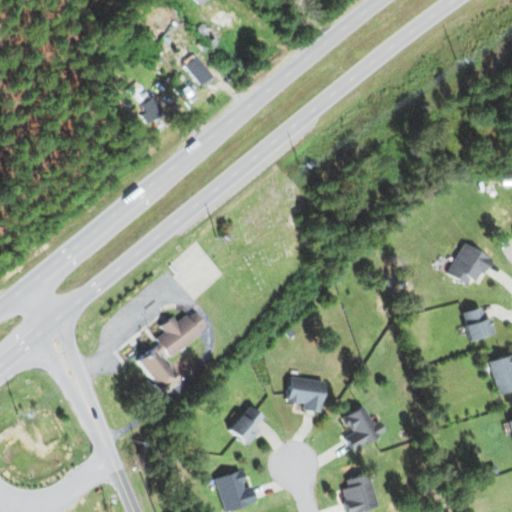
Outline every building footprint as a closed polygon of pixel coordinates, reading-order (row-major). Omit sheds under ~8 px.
[(225,35),(208,16),(195,29),(213,47),(225,35)] [(200,85),(211,75),(193,53),(181,63),(200,85)] [(138,106),(148,122),(163,113),(153,97),(138,106)] [(475,283),(489,258),(462,243),(445,273),(464,285),(468,278),(475,283)] [(487,317),(481,319),(478,307),(459,312),(467,340),(492,334),(487,317)] [(171,316),(158,325),(163,332),(154,338),(168,356),(206,328),(192,310),(176,322),(171,316)] [(135,359),(157,392),(175,381),(158,354),(159,353),(154,347),(135,359)] [(495,395),(511,389),(511,359),(510,353),(485,361),(495,395)] [(321,380),(288,377),(285,403),(301,404),(300,410),(318,412),(321,380)] [(349,451),(382,432),(375,420),(370,424),(360,405),(340,416),(348,431),(340,435),(349,451)] [(226,430),(245,445),(257,430),(252,426),(260,417),(246,406),(226,430)] [(212,478),(223,511),(253,503),(248,486),(243,487),(238,470),(212,478)] [(345,511),(358,511),(375,507),(365,472),(343,479),(345,487),(338,489),(345,511)]
